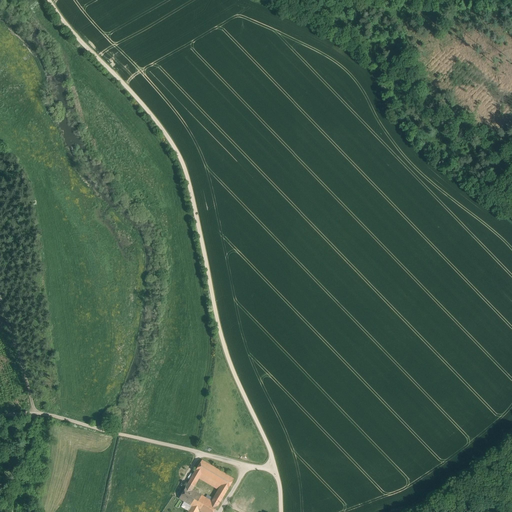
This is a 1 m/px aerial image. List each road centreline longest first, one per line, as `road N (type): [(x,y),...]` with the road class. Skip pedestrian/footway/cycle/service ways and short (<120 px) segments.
road 1 (track): [(54,0),(183,157),(220,327),(273,454),(280,511)]
road 2 (track): [(0,404),(275,469)]
road 3 (track): [(407,511),(511,434)]
